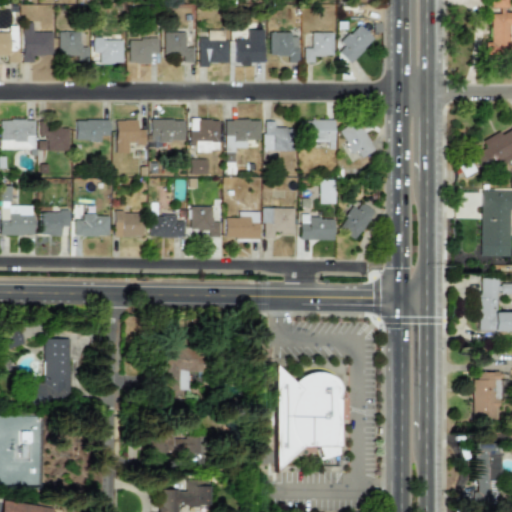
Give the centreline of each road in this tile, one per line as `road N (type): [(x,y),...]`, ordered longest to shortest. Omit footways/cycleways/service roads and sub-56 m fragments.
road 1 (tertiary): [(400,300),(0,294)]
road 2 (residential): [(0,91),(400,91)]
road 3 (residential): [(110,511),(109,296)]
road 4 (primary): [(400,300),(400,511)]
road 5 (primary): [(400,91),(400,300)]
road 6 (primary): [(425,438),(425,301)]
